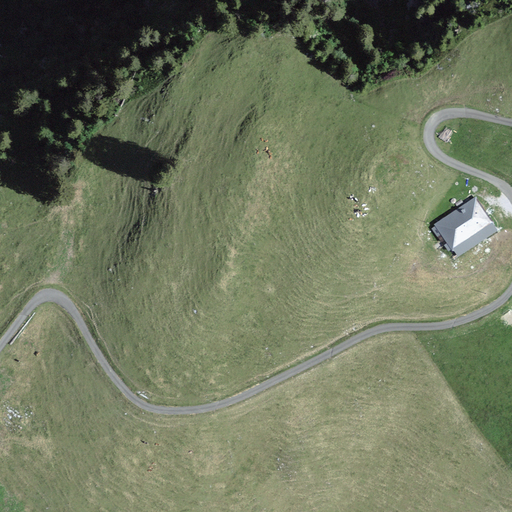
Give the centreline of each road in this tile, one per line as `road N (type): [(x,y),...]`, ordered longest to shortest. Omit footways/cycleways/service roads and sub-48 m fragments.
road 1 (track): [(0,346),(37,298),(60,297),(132,397),(184,410),(248,393),(371,331),(469,317),(511,288)]
road 2 (track): [(511,194),(441,157),(429,139),(445,113),(511,122)]
